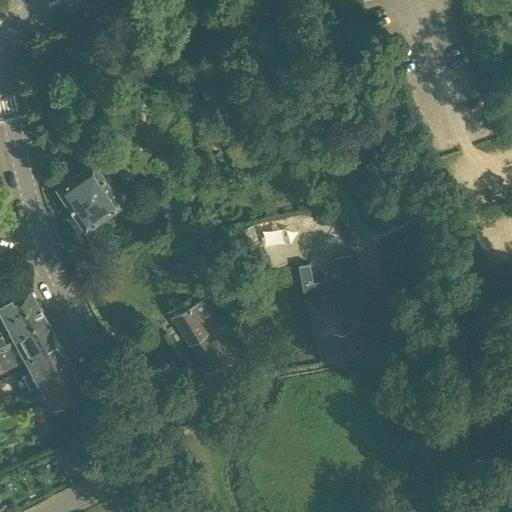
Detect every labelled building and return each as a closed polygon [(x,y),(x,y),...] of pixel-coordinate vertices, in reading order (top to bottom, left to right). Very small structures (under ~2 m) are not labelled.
[(239,138),(274,122),(266,106),(232,121),(239,138)] [(123,201),(93,159),(56,185),(85,227),(123,201)] [(155,210),(151,200),(128,210),(133,221),(155,210)] [(370,322),(363,286),(362,286),(356,254),(333,259),(335,270),(334,270),(325,272),(327,279),(313,281),(309,263),(298,265),(304,299),(309,298),(315,332),(370,322)] [(15,338),(48,320),(31,287),(0,302),(0,351),(18,343),(15,338)] [(226,358),(219,346),(212,333),(221,327),(204,298),(171,315),(205,371),(226,358)] [(25,357),(26,357),(59,340),(48,320),(15,338),(18,343),(0,351),(0,370),(25,357)] [(239,324),(229,331),(237,343),(237,344),(238,344),(248,338),(239,324)] [(59,340),(26,357),(25,357),(31,369),(23,374),(31,389),(39,385),(39,386),(73,368),(59,340)] [(73,368),(39,386),(52,411),(86,393),(73,368)]
